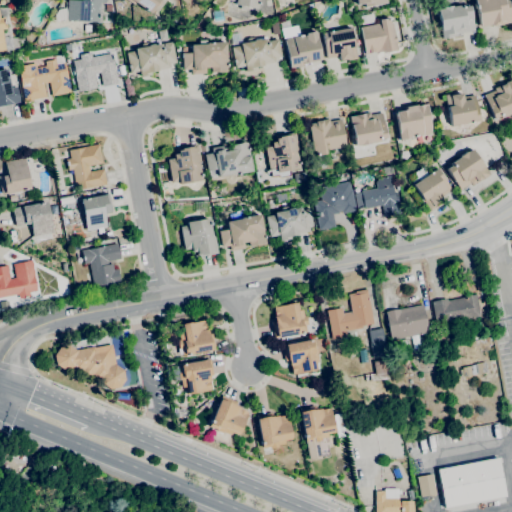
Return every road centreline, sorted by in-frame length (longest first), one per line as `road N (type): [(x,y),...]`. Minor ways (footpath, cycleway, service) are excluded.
road 1 (tertiary): [(511,207),(462,236),(42,323),(11,342),(0,360)]
road 2 (residential): [(0,138),(171,106),(205,111),(265,103),(511,50)]
road 3 (secondary): [(0,405),(243,511)]
road 4 (secondary): [(311,511),(89,419)]
road 5 (residential): [(161,298),(123,114)]
